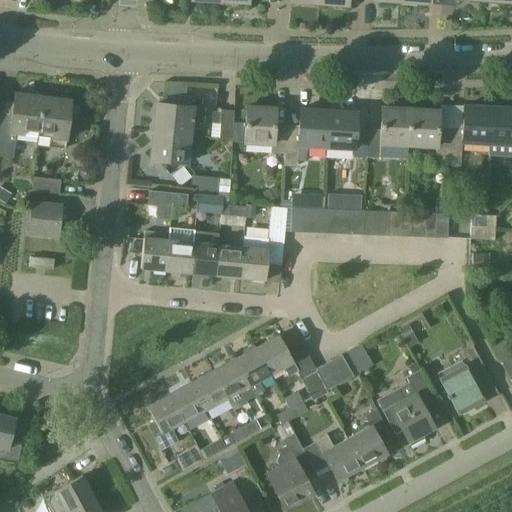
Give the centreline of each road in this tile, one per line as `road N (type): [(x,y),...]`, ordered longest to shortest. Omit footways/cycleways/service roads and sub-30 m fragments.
road 1 (tertiary): [(511,57),(123,52)]
road 2 (residential): [(99,290),(123,52)]
road 3 (residential): [(450,271),(433,252),(314,247),(299,261),(300,310)]
road 4 (residential): [(300,310),(99,290)]
road 5 (residential): [(300,310),(316,339),(330,345),(439,287),(450,271)]
road 6 (unclassified): [(376,511),(511,439)]
road 7 (residential): [(150,511),(90,397)]
road 8 (tertiary): [(123,52),(0,38)]
